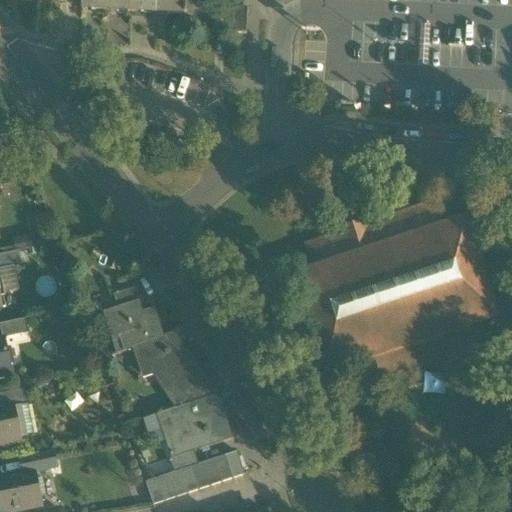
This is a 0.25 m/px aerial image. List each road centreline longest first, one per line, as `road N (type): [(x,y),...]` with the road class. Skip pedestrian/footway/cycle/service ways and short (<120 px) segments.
road 1 (residential): [(318,511),(275,407),(153,237)]
road 2 (residential): [(153,237),(4,46)]
road 3 (residential): [(280,145),(511,155)]
road 4 (residential): [(153,237),(280,145)]
road 5 (residential): [(280,145),(280,30),(263,0)]
